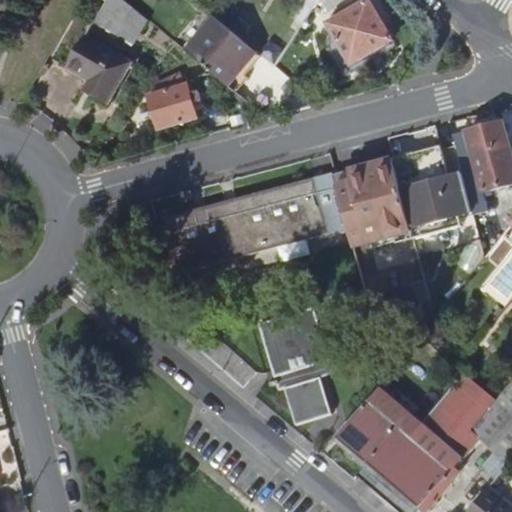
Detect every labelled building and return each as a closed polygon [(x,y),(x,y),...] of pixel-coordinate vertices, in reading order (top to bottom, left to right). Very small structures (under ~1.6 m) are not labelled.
[(130,26),(142,12),(128,0),(108,0),(106,6),(130,26)] [(299,0),(313,10),(318,4),(319,0),(299,0)] [(341,0),(319,0),(318,4),(329,13),(341,0)] [(351,67),(392,46),(369,4),(352,13),(336,22),(330,25),(339,44),(351,67)] [(333,15),(336,22),(352,13),(348,7),(333,15)] [(215,17),(187,50),(229,86),(257,52),(215,17)] [(133,62),(88,37),(70,68),(94,81),(89,90),(112,103),(133,62)] [(395,51),(392,46),(351,67),(339,44),(327,50),(343,80),(395,51)] [(199,118),(190,85),(151,94),(160,128),(199,118)] [(511,142),(507,124),(472,133),(482,172),(467,176),(478,218),(493,214),(487,194),(511,187),(511,142)] [(472,133),(457,137),(467,176),(482,172),(472,133)] [(445,148),(397,161),(416,234),(423,232),(478,218),(467,176),(453,179),(445,148)] [(397,161),(337,176),(352,233),(356,249),(416,234),(397,161)] [(335,173),(168,216),(182,272),(330,233),(331,238),(352,233),(337,176),(336,174),(335,175),(335,173)] [(425,242),(423,232),(416,234),(419,244),(425,242)] [(283,390),(289,389),(300,426),(318,421),(336,415),(325,379),(319,381),(315,367),(328,363),(317,328),(322,327),(317,310),(264,326),(277,371),(281,384),(283,390)] [(328,363),(315,367),(319,381),(325,379),(372,365),(368,351),(328,363)] [(273,387),(281,384),(277,371),(269,373),(273,387)] [(479,445),(508,470),(511,465),(511,384),(497,402),(474,383),(429,436),(390,403),(386,408),(375,398),(341,440),(371,465),(361,476),(403,511),(421,511),(425,509),(428,511),(429,511),(445,494),(441,490),(479,445)] [(511,511),(511,504),(493,488),(472,511),(511,511)]
